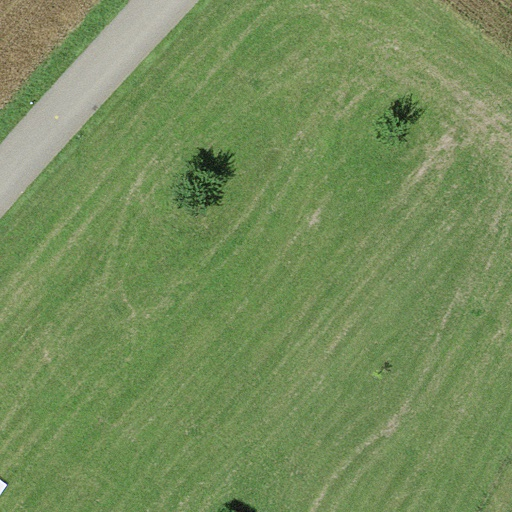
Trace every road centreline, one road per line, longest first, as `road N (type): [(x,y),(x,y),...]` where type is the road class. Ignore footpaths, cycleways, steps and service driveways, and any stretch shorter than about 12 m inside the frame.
road 1 (tertiary): [(168,0),(0,189)]
road 2 (track): [(414,0),(511,70)]
